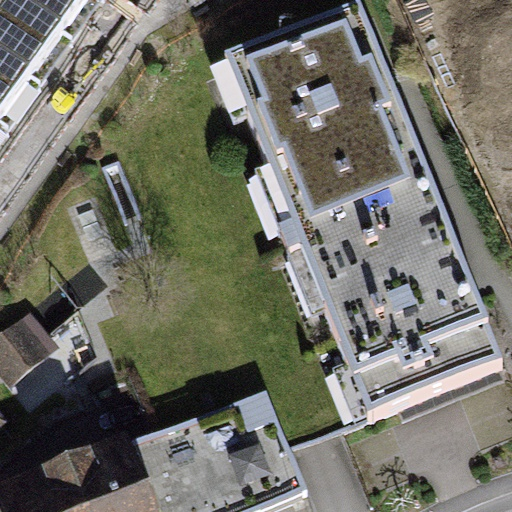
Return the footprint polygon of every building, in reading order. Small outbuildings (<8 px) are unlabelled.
[(83,22),(52,0),(0,0),(0,31),(52,66),(83,22)] [(98,0),(52,0),(83,22),(98,0)] [(225,72),(294,243),(432,188),(364,17),(225,72)] [(52,66),(0,31),(0,97),(19,111),(52,66)] [(0,138),(19,111),(0,97),(0,138)] [(432,188),(294,243),(365,420),(503,365),(432,188)] [(0,357),(19,379),(66,339),(35,303),(0,333),(0,357)] [(267,412),(24,511),(300,511),(307,509),(267,412)] [(0,439),(10,431),(0,419),(0,439)]
